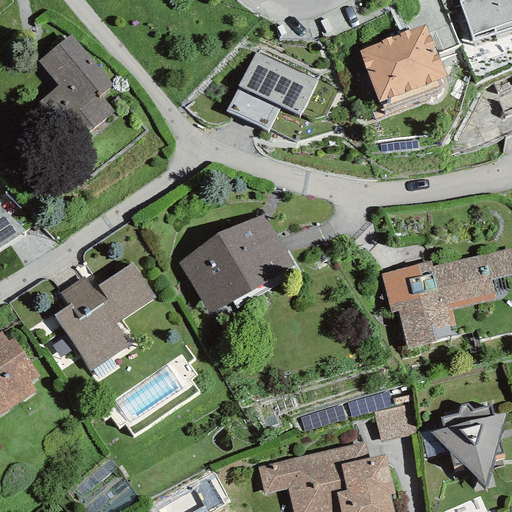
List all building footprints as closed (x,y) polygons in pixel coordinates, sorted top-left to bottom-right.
[(511,0),(480,0),(479,1),(460,7),(474,47),(511,33),(511,0)] [(382,108),(449,82),(427,27),(360,53),(382,108)] [(70,44),(38,70),(57,94),(37,110),(63,142),(84,126),(92,136),(113,120),(102,105),(112,97),(70,44)] [(315,85),(254,56),(225,115),(265,134),(278,109),(298,119),(315,85)] [(208,314),(293,265),(263,213),(178,262),(208,314)] [(0,216),(0,262),(23,247),(11,229),(0,216)] [(430,260),(380,272),(390,312),(397,311),(406,348),(436,341),(433,330),(455,325),(451,309),(495,299),(491,279),(511,273),(511,247),(432,266),(430,260)] [(68,305),(54,314),(91,370),(130,344),(115,322),(153,296),(131,262),(92,288),(84,276),(60,292),(68,305)] [(0,413),(36,390),(30,381),(38,375),(12,337),(7,340),(0,330),(0,413)] [(485,484),(493,454),(503,452),(499,434),(504,412),(494,415),(491,404),(472,409),(467,403),(460,404),(459,413),(442,417),(444,427),(431,430),(450,449),(453,464),(462,461),(485,484)] [(412,404),(373,413),(380,441),(416,433),(412,404)] [(364,441),(257,467),(263,493),(286,488),(291,511),(393,511),(389,492),(394,491),(385,453),(368,457),(364,441)]
